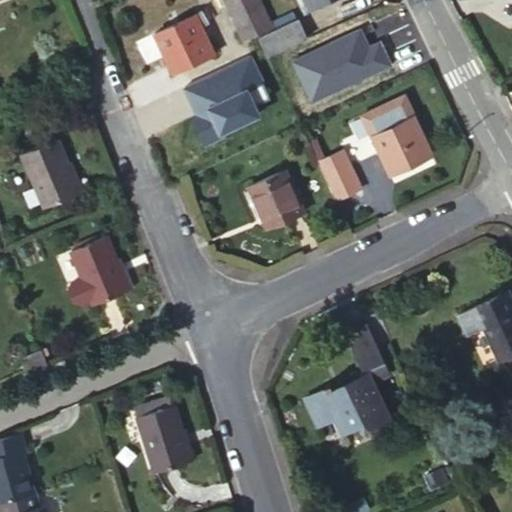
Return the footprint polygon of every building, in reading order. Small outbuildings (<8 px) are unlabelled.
[(225,0),(244,37),(258,31),(243,0),(225,0)] [(243,0),(258,31),(259,32),(269,55),(306,38),(298,20),(275,30),(272,22),(261,0),(243,0)] [(306,0),(311,9),(328,0),(306,0)] [(295,12),(272,22),(275,30),(298,20),(295,12)] [(174,71),(216,52),(197,14),(156,34),(174,71)] [(363,115),(390,174),(434,153),(406,94),(363,115)] [(44,205),(81,189),(75,175),(72,176),(57,139),(23,154),(44,205)] [(345,149),(319,161),(337,199),(363,188),(345,149)] [(271,225),(305,209),(286,169),(249,187),(264,216),(266,214),(271,225)] [(93,302),(131,286),(125,271),(122,273),(106,235),(71,250),(82,274),(70,279),(67,284),(74,300),(80,302),(91,297),(93,302)] [(501,360),(511,354),(511,299),(507,290),(461,312),(471,333),(485,327),(501,360)] [(364,371),(341,383),(346,391),(338,396),(333,387),(331,382),(305,395),(320,425),(338,416),(345,432),(366,422),(369,429),(390,417),(373,381),(390,373),(367,326),(346,336),(364,371)] [(28,372),(46,364),(40,349),(22,356),(28,372)] [(346,391),(341,383),(333,387),(338,396),(346,391)] [(156,469),(194,457),(188,439),(184,440),(169,393),(135,404),(156,469)] [(0,499),(32,490),(21,449),(26,448),(21,431),(0,437),(0,499)] [(432,475),(438,486),(452,480),(447,468),(432,475)] [(37,505),(32,490),(0,499),(0,511),(44,511),(42,504),(37,505)]
